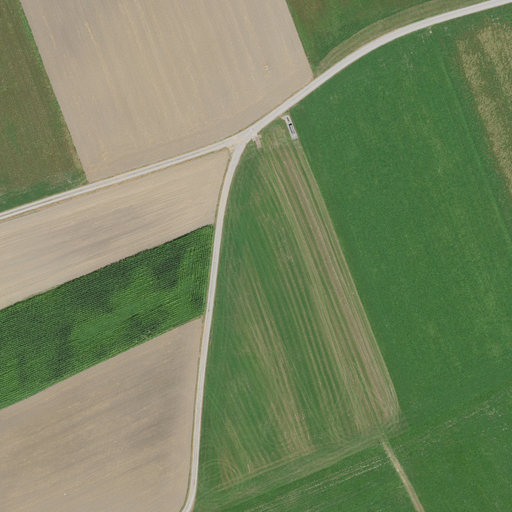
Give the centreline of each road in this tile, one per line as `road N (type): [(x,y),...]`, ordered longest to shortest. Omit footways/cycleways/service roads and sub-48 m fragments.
road 1 (track): [(264,122),(223,193),(186,511)]
road 2 (track): [(264,122),(0,215)]
road 3 (track): [(438,19),(361,50),(264,122)]
